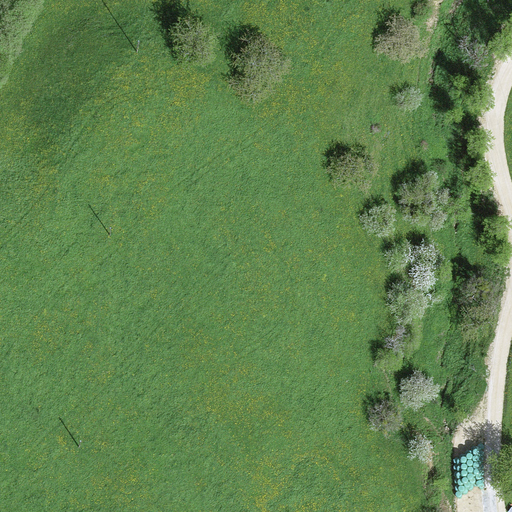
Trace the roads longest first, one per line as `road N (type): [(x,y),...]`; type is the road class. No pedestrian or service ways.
road 1 (unclassified): [(511,287),(493,381),(491,511)]
road 2 (unclassified): [(511,63),(499,85),(491,134),(511,231)]
